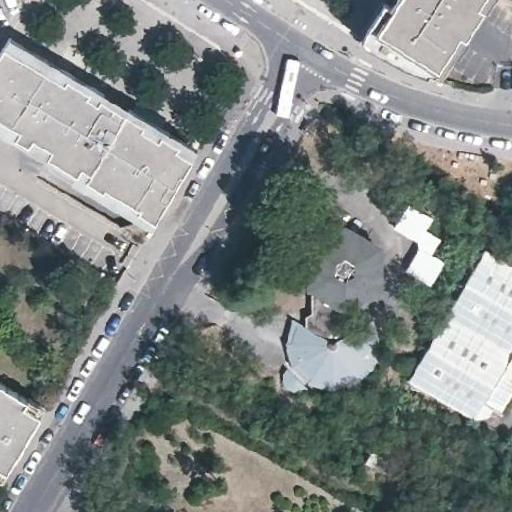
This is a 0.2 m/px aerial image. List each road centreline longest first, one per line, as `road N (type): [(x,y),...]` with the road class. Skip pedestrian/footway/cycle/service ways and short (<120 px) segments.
road 1 (residential): [(32,511),(309,47)]
road 2 (residential): [(309,47),(426,108),(511,129)]
road 3 (residential): [(130,243),(0,159)]
